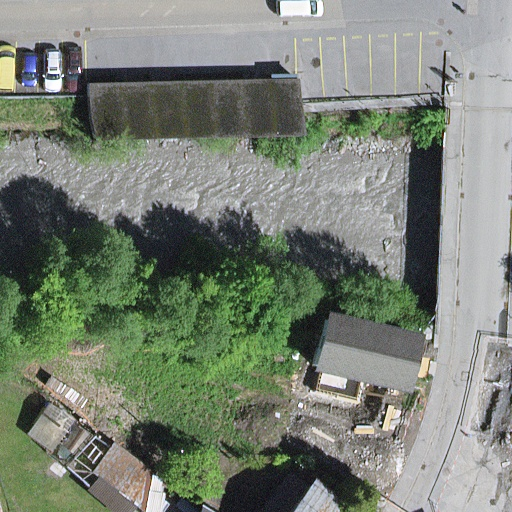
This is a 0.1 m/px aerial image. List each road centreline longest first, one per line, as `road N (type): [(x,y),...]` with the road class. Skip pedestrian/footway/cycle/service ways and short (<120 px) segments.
road 1 (tertiary): [(441,507),(470,405),(499,0)]
road 2 (residential): [(361,0),(0,6)]
